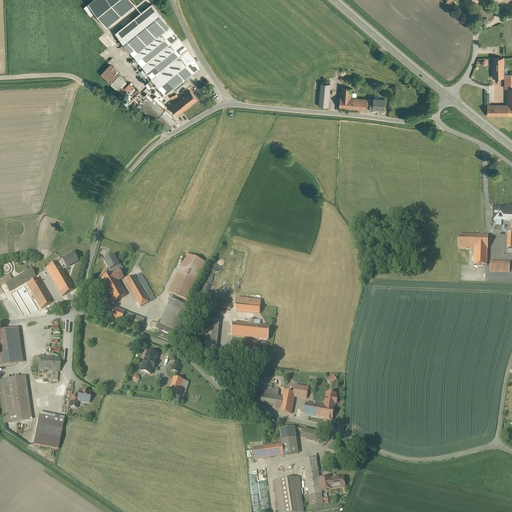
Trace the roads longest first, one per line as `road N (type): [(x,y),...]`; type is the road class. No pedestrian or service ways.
road 1 (unclassified): [(73,312),(171,346),(258,412),(335,431),(391,456),(430,459),(496,446)]
road 2 (unclassified): [(229,104),(403,122),(433,113)]
road 3 (unclassified): [(168,137),(108,202),(73,312)]
road 4 (unclassified): [(0,79),(75,79),(168,137)]
road 5 (secondary): [(449,96),(335,0)]
